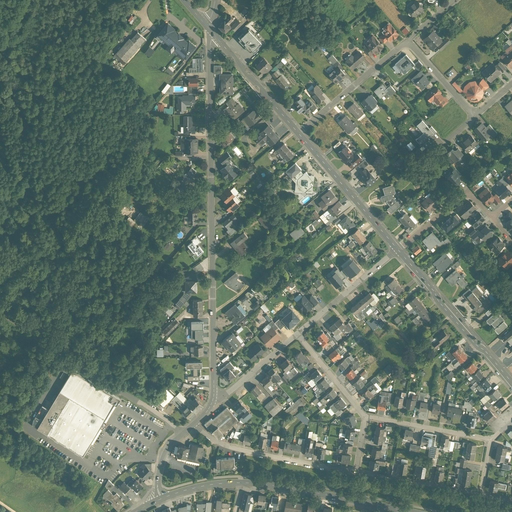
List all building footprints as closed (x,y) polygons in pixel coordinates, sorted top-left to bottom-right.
[(416,0),(407,9),(409,12),(408,13),(408,14),(409,14),(409,15),(410,15),(411,15),(412,15),(413,17),(414,17),(415,17),(417,14),(418,13),(419,12),(420,12),(423,9),(424,8),(422,6),(422,5),(422,4),(422,3),(421,3),(420,2),(419,3),(416,0)] [(250,10),(243,17),(246,20),(246,19),(250,16),(253,13),(250,10)] [(136,17),(133,14),(128,20),(132,23),(136,17)] [(230,15),(225,21),(219,27),(224,33),(231,27),(227,24),(233,18),(230,15)] [(238,21),(231,28),(235,31),(242,24),(238,21)] [(168,23),(158,34),(164,39),(173,29),(173,30),(174,28),(168,23)] [(398,34),(389,25),(385,28),(387,31),(384,34),(388,39),(390,41),(398,34)] [(263,43),(249,28),(244,33),(245,34),(240,39),(239,40),(251,53),(252,51),(257,47),(258,48),(263,43)] [(173,30),(173,29),(164,39),(170,44),(166,48),(171,52),(174,48),(180,52),(188,42),(183,38),(183,37),(178,33),(178,34),(173,30)] [(441,40),(433,31),(424,39),(430,45),(429,46),(432,48),(436,44),(441,40)] [(126,61),(145,40),(138,33),(131,40),(129,39),(117,53),(121,57),(126,61)] [(388,39),(384,34),(379,38),(384,43),(388,39)] [(383,47),(373,35),(369,39),(371,41),(367,45),(368,46),(374,53),(375,54),(383,47)] [(438,46),(438,47),(441,50),(450,41),(447,38),(438,46)] [(188,42),(180,52),(186,57),(195,46),(189,41),(188,42)] [(321,41),(316,45),(323,52),(328,48),(321,41)] [(150,56),(155,49),(150,45),(145,52),(150,56)] [(374,53),(368,46),(363,50),(369,57),(374,53)] [(359,52),(354,57),(352,55),(347,60),(354,68),(365,58),(359,52)] [(511,65),(511,58),(506,52),(501,56),(503,58),(502,58),(506,62),(510,67),(511,65)] [(414,64),(406,55),(395,64),(404,74),(414,65),(414,64)] [(501,56),(499,55),(497,57),(503,64),(506,62),(502,58),(503,58),(501,56)] [(203,72),(202,58),(196,58),(196,63),(195,63),(195,68),(189,68),(189,72),(189,73),(192,73),(193,73),(203,72)] [(265,59),(261,62),(256,66),(260,70),(263,72),(265,70),(270,65),(265,59)] [(418,60),(414,64),(414,65),(417,70),(422,65),(418,60)] [(342,67),(337,61),(333,64),(336,67),(337,66),(340,69),(342,67)] [(506,69),(500,62),(496,65),(502,72),(506,69)] [(492,64),(483,72),(491,81),(497,75),(496,74),(498,71),(499,72),(499,71),(492,64)] [(340,69),(337,66),(336,67),(328,74),(336,83),(345,75),(340,69)] [(281,75),(280,77),(276,71),(272,74),(276,79),(275,80),(280,86),(282,88),(283,88),(288,84),(281,75)] [(424,75),(421,71),(412,79),(415,83),(417,82),(422,88),(425,86),(429,82),(424,76),(424,75)] [(232,75),(220,75),(220,93),(232,93),(232,75)] [(489,85),(483,79),(479,82),(478,86),(481,89),(486,88),(489,85)] [(429,82),(425,86),(428,89),(433,85),(430,81),(429,82)] [(463,91),(455,81),(452,84),(460,94),(463,91)] [(162,90),(165,93),(171,85),(168,82),(162,90)] [(390,85),(386,88),(383,84),(374,91),(380,98),(384,94),(383,93),(385,92),(388,96),(394,90),(390,85)] [(474,85),(471,86),(468,88),(467,92),(468,96),(470,99),(474,100),(478,100),(481,97),(482,93),(481,89),(478,86),(474,85)] [(323,92),(317,86),(315,88),(321,94),(323,92)] [(441,92),(436,87),(426,95),(431,101),(433,99),(437,103),(438,103),(444,98),(443,97),(439,93),(441,92)] [(321,94),(315,88),(310,92),(319,102),(324,98),(321,94)] [(191,95),(179,95),(179,103),(177,103),(177,113),(183,113),(183,110),(185,110),(185,105),(191,105),(191,102),(191,96),(191,95)] [(369,97),(368,96),(362,102),(369,110),(376,104),(375,103),(369,97)] [(448,102),(444,97),(443,97),(444,98),(438,103),(442,107),(448,102)] [(307,106),(300,98),(295,103),(304,114),(309,109),(307,106)] [(238,104),(237,105),(234,101),(231,103),(234,107),(235,106),(240,113),(243,110),(238,104)] [(316,108),(310,102),(307,106),(309,109),(312,112),(316,108)] [(240,113),(235,106),(234,107),(231,103),(228,106),(224,109),(227,113),(227,112),(233,119),(240,113)] [(360,111),(354,104),(348,109),(351,112),(357,119),(363,114),(361,110),(360,111)] [(256,114),(253,111),(248,115),(244,118),(250,125),(260,117),(257,113),(256,114)] [(355,127),(346,116),(339,122),(345,129),(348,133),(355,127)] [(191,117),(184,117),(184,127),(185,127),(185,133),(194,133),(194,126),(191,126),(191,117)] [(429,129),(422,121),(416,125),(423,133),(416,140),(422,147),(423,146),(428,141),(429,140),(428,138),(432,135),(433,134),(429,129)] [(486,128),(482,124),(479,126),(475,129),(483,139),(490,134),(485,128),(486,128)] [(497,134),(489,125),(486,128),(485,128),(490,134),(493,138),(497,134)] [(278,138),(271,131),(272,130),(268,126),(255,138),(259,142),(264,138),(269,143),(270,145),(278,138)] [(233,138),(229,133),(230,133),(230,132),(225,137),(220,140),(225,146),(234,138),(233,138)] [(470,136),(461,143),(467,149),(468,151),(469,151),(473,147),(477,144),(477,143),(476,142),(470,136)] [(264,138),(259,142),(263,148),(269,143),(264,138)] [(410,152),(415,148),(411,142),(406,146),(410,152)] [(289,149),(284,143),(273,152),(276,155),(280,152),(282,155),(283,155),(289,149)] [(346,146),(338,153),(345,160),(349,156),(351,159),(354,157),(346,146)] [(289,149),(283,155),(285,157),(281,160),(284,163),(294,155),(289,149)] [(458,149),(456,151),(454,151),(452,149),(447,153),(449,155),(454,161),(458,158),(458,159),(458,161),(460,161),(462,161),(464,160),(464,157),(464,156),(458,149)] [(227,152),(219,158),(224,164),(226,166),(229,164),(227,161),(231,158),(227,152)] [(351,159),(347,163),(351,168),(353,166),(358,161),(361,159),(357,154),(354,157),(351,159)] [(454,161),(449,155),(446,157),(451,164),(454,161)] [(365,159),(358,165),(362,170),(369,164),(365,159)] [(306,172),(303,175),(300,171),(301,170),(295,163),(286,171),(291,178),(294,176),(296,177),(295,177),(296,178),(298,179),(297,190),(302,190),(305,193),(307,191),(312,191),(313,186),(311,184),(313,181),(311,179),(310,179),(308,176),(309,176),(306,172)] [(229,164),(226,166),(221,169),(224,173),(223,173),(226,177),(227,176),(229,180),(234,176),(232,173),(235,170),(229,164)] [(196,171),(192,168),(182,181),(186,184),(187,184),(187,189),(194,189),(194,174),(196,171)] [(461,174),(455,168),(452,171),(453,173),(454,172),(458,177),(461,174)] [(376,180),(367,170),(366,171),(363,174),(361,175),(364,179),(363,180),(369,186),(376,180)] [(458,177),(454,172),(453,173),(448,178),(448,179),(452,184),(459,185),(459,178),(458,177)] [(502,177),(499,180),(502,184),(505,187),(506,186),(508,184),(507,183),(502,177)] [(505,187),(502,184),(500,186),(499,186),(497,187),(497,189),(496,190),(503,198),(510,191),(506,186),(505,187)] [(391,186),(385,188),(386,189),(384,190),(386,196),(382,197),(383,202),(386,201),(387,202),(391,207),(388,209),(391,213),(402,204),(399,200),(396,202),(392,198),(391,194),(394,193),(394,192),(393,192),(391,186)] [(227,187),(221,193),(223,195),(229,190),(227,187)] [(487,189),(485,189),(484,190),(483,192),(485,193),(481,197),(487,205),(492,200),(495,198),(493,196),(487,189)] [(235,196),(229,190),(223,195),(221,197),(227,203),(232,198),(235,196)] [(330,191),(329,192),(329,191),(321,197),(323,200),(324,200),(326,203),(328,206),(329,206),(334,201),(337,199),(330,191)] [(437,198),(432,191),(429,193),(431,195),(435,200),(437,198)] [(501,200),(495,194),(493,196),(495,198),(492,200),(496,204),(501,200)] [(435,200),(431,195),(427,199),(434,207),(439,204),(435,200)] [(227,203),(224,205),(227,208),(225,210),(227,213),(229,211),(231,209),(237,204),(237,203),(239,201),(235,196),(232,198),(227,203)] [(434,207),(427,199),(423,203),(422,203),(426,207),(430,211),(434,207)] [(423,203),(421,200),(418,203),(424,209),(426,207),(422,203),(423,203)] [(470,201),(464,206),(464,207),(458,211),(458,212),(459,211),(464,216),(463,217),(469,212),(475,208),(470,201)] [(338,206),(336,204),(331,208),(329,210),(334,215),(340,211),(337,207),(338,206)] [(334,215),(329,210),(323,214),(328,220),(334,215)] [(133,221),(128,217),(125,221),(135,229),(146,216),(140,212),(133,221)] [(479,212),(476,215),(475,215),(471,219),(468,221),(470,224),(472,223),(475,227),(481,222),(481,221),(484,219),(479,212)] [(237,228),(231,222),(236,218),(233,214),(223,223),(226,226),(227,226),(229,229),(227,231),(230,235),(237,228)] [(274,225),(264,214),(258,219),(267,230),(274,225)] [(415,225),(406,214),(399,219),(406,227),(404,228),(407,232),(415,225)] [(450,218),(446,221),(441,225),(442,226),(446,231),(458,221),(454,216),(453,215),(450,218)] [(355,226),(347,216),(340,223),(341,224),(340,225),(344,229),(346,228),(349,231),(355,226)] [(290,234),(293,237),(301,230),(299,227),(290,234)] [(472,227),(467,231),(471,236),(471,235),(476,231),(472,227)] [(480,233),(479,234),(480,236),(484,240),(489,236),(492,236),(492,231),(490,231),(486,227),(480,233)] [(357,229),(352,234),(354,236),(352,238),(354,240),(362,234),(357,229)] [(304,233),(301,230),(293,237),(295,240),(304,233)] [(476,231),(471,235),(475,240),(480,236),(479,234),(480,233),(477,230),(476,231)] [(244,232),(230,243),(240,256),(248,250),(242,242),(248,237),(244,232)] [(432,233),(423,241),(430,250),(440,241),(432,233)] [(362,234),(354,240),(356,243),(358,241),(360,244),(366,239),(362,234)] [(196,245),(201,242),(196,237),(191,241),(191,242),(193,241),(196,245)] [(502,242),(498,238),(489,245),(493,250),(495,248),(497,251),(504,246),(501,243),(502,242)] [(452,244),(447,239),(443,242),(443,243),(447,248),(452,244)] [(201,253),(203,251),(199,246),(198,247),(196,245),(193,241),(191,242),(187,246),(188,248),(189,247),(194,253),(192,255),(195,259),(202,254),(201,253)] [(377,251),(369,242),(363,247),(371,257),(377,251)] [(169,251),(172,246),(167,243),(164,248),(169,251)] [(421,250),(417,245),(412,250),(416,254),(421,250)] [(363,247),(358,250),(361,254),(365,251),(367,254),(365,255),(366,256),(365,256),(368,259),(371,257),(363,247)] [(331,249),(325,254),(328,257),(334,252),(331,249)] [(510,253),(507,252),(505,254),(504,254),(503,256),(502,257),(499,260),(500,260),(499,261),(499,262),(499,263),(500,263),(500,264),(501,264),(502,264),(503,264),(506,268),(511,264),(510,263),(511,260),(511,257),(510,255),(510,253)] [(445,253),(436,261),(438,264),(436,266),(441,271),(452,261),(445,253)] [(360,268),(353,260),(343,269),(349,276),(350,277),(360,268)] [(457,261),(452,266),(455,269),(460,265),(457,261)] [(197,274),(204,269),(200,263),(193,268),(197,274)] [(337,269),(334,271),(336,273),(342,280),(345,278),(340,272),(337,269)] [(346,279),(349,276),(343,269),(340,272),(345,278),(346,279)] [(467,283),(456,270),(446,278),(452,285),(457,280),(459,282),(459,283),(463,287),(467,283)] [(243,285),(236,279),(239,276),(236,273),(224,282),(227,286),(229,284),(235,288),(234,289),(238,292),(243,285)] [(336,273),(329,279),(336,287),(343,281),(342,280),(336,273)] [(195,274),(184,278),(186,282),(186,287),(186,290),(186,291),(191,291),(196,291),(196,279),(197,279),(195,274)] [(398,284),(394,279),(388,284),(392,289),(398,284)] [(324,287),(319,281),(314,285),(319,291),(324,287)] [(392,289),(389,291),(393,296),(394,295),(395,295),(402,289),(398,284),(392,289)] [(477,287),(471,291),(469,289),(462,295),(468,302),(470,301),(475,307),(474,308),(476,312),(477,311),(479,313),(486,307),(485,307),(490,303),(486,298),(485,299),(481,295),(482,294),(477,287)] [(240,299),(244,303),(256,292),(252,288),(240,299)] [(177,304),(181,307),(190,296),(191,291),(186,291),(186,290),(184,290),(184,294),(176,303),(177,304)] [(374,298),(370,293),(365,297),(369,302),(374,298)] [(307,300),(304,296),(303,295),(300,298),(301,299),(297,302),(305,311),(311,305),(312,305),(307,300)] [(311,296),(307,300),(312,305),(311,305),(312,307),(317,302),(311,296)] [(415,296),(405,305),(408,307),(410,310),(412,308),(420,301),(415,296)] [(369,302),(365,297),(360,301),(365,306),(369,302)] [(394,297),(389,301),(393,306),(398,302),(394,297)] [(365,306),(360,301),(355,305),(360,310),(365,306)] [(420,301),(412,308),(414,310),(415,308),(418,311),(424,306),(420,301)] [(261,306),(267,312),(270,310),(264,303),(261,306)] [(237,307),(235,305),(225,312),(229,316),(233,313),(236,317),(232,320),(235,324),(244,316),(243,315),(246,312),(240,304),(237,307)] [(355,305),(351,309),(355,314),(360,310),(355,305)] [(203,316),(202,306),(193,306),(193,316),(203,316)] [(424,306),(418,311),(422,316),(428,311),(424,306)] [(282,319),(286,324),(289,327),(299,319),(292,311),(282,319)] [(428,311),(422,316),(426,321),(432,316),(428,311)] [(507,326),(499,316),(500,315),(496,312),(486,321),(489,325),(491,323),(495,329),(494,330),(498,334),(507,326)] [(278,327),(280,330),(286,324),(282,319),(281,317),(274,323),(278,327)] [(175,319),(162,332),(167,336),(179,323),(175,319)] [(346,325),(340,319),(335,323),(340,330),(344,327),(346,325)] [(379,324),(375,319),(371,322),(369,319),(366,321),(373,329),(379,324)] [(273,321),(272,321),(269,324),(273,328),(275,330),(278,327),(274,323),(273,321)] [(340,330),(335,323),(330,327),(336,334),(337,333),(340,330)] [(273,328),(267,333),(266,333),(261,337),(269,347),(274,342),(281,337),(275,330),(273,328)] [(203,329),(191,329),(191,339),(198,339),(202,339),(202,338),(202,334),(203,334),(203,329)] [(511,329),(502,339),(505,342),(507,340),(511,336),(511,335),(511,329)] [(358,330),(354,334),(358,339),(362,336),(358,330)] [(448,336),(443,330),(437,336),(439,339),(433,344),(436,347),(442,342),(441,341),(448,336)] [(325,334),(323,332),(318,337),(323,343),(321,345),(323,348),(324,347),(328,344),(325,341),(328,339),(325,334)] [(333,339),(327,333),(325,334),(328,339),(330,341),(333,339)] [(238,341),(232,334),(221,343),(225,347),(227,346),(231,351),(233,350),(240,345),(237,341),(238,341)] [(264,351),(258,344),(255,347),(261,354),(264,351)] [(240,345),(233,350),(235,353),(242,347),(240,345)] [(203,354),(203,347),(198,347),(198,346),(194,346),(191,346),(191,354),(203,354)] [(331,346),(326,350),(330,354),(335,350),(331,346)] [(458,346),(452,352),(456,357),(463,351),(458,346)] [(255,347),(248,353),(254,360),(261,354),(255,347)] [(342,349),(338,352),(336,349),(335,350),(330,354),(329,355),(334,360),(337,357),(338,358),(341,356),(341,355),(345,352),(342,349)] [(304,354),(303,355),(300,351),(295,356),(300,363),(302,361),(305,364),(306,363),(310,360),(304,354)] [(463,351),(456,357),(458,360),(454,364),(456,366),(467,356),(463,351)] [(452,352),(447,356),(451,361),(456,357),(452,352)] [(447,356),(443,360),(447,365),(451,361),(447,356)] [(358,360),(356,357),(353,359),(354,360),(351,361),(350,363),(352,366),(353,365),(358,360)] [(292,366),(286,359),(281,364),(284,368),(283,369),(285,371),(288,374),(291,371),(289,369),(292,366)] [(345,359),(344,359),(338,364),(343,370),(349,365),(348,364),(345,359)] [(454,364),(451,361),(447,365),(452,370),(456,366),(454,364)] [(202,362),(186,362),(186,368),(193,368),(193,376),(198,376),(198,368),(202,368),(202,362)] [(229,362),(220,370),(223,374),(229,369),(231,371),(233,369),(232,369),(234,367),(229,362)] [(476,368),(472,362),(466,368),(470,373),(476,368)] [(352,366),(350,367),(351,369),(346,374),(350,379),(356,374),(354,371),(356,369),(353,365),(352,366)] [(120,399),(68,367),(64,369),(63,370),(70,374),(60,391),(106,419),(114,404),(116,405),(120,399)] [(278,375),(272,368),(268,372),(269,372),(266,374),(267,376),(271,380),(273,378),(274,378),(278,375)] [(284,375),(289,380),(297,372),(294,368),(291,371),(288,374),(285,371),(283,374),(284,375)] [(231,371),(229,369),(223,374),(229,381),(237,374),(235,372),(234,374),(231,371)] [(311,375),(306,379),(308,382),(312,378),(316,381),(322,376),(317,370),(311,375)] [(451,370),(445,375),(448,379),(454,374),(451,370)] [(480,370),(479,370),(478,370),(472,375),(475,378),(470,381),(472,384),(483,375),(481,373),(481,371),(480,370)] [(289,380),(284,375),(281,378),(287,385),(290,382),(289,380)] [(267,376),(262,380),(267,387),(270,384),(274,389),(277,386),(273,382),(271,380),(267,376)] [(317,383),(312,378),(307,382),(312,387),(317,383)] [(364,379),(362,381),(359,378),(353,383),(358,389),(364,384),(367,382),(364,379)] [(329,385),(324,379),(315,386),(317,389),(314,392),(316,394),(316,395),(322,390),(323,390),(329,385)] [(490,384),(486,379),(480,384),(482,387),(479,389),(481,391),(482,391),(490,384)] [(261,391),(256,385),(251,390),(256,396),(261,391)] [(164,406),(174,395),(167,388),(157,399),(164,406)] [(337,394),(332,388),(326,394),(323,396),(323,397),(321,399),(320,399),(321,400),(324,403),(324,404),(328,401),(326,399),(329,398),(330,400),(337,394)] [(371,390),(369,388),(362,394),(367,400),(374,394),(376,392),(374,389),(371,390)] [(500,395),(495,389),(489,394),(491,397),(487,401),(490,403),(500,395)] [(323,390),(322,390),(316,395),(316,394),(315,395),(317,398),(319,397),(324,392),(323,390)] [(106,419),(60,391),(41,422),(39,424),(33,420),(34,420),(34,418),(36,416),(35,416),(33,419),(32,425),(38,428),(59,441),(83,456),(91,443),(101,427),(103,422),(106,419)] [(261,391),(256,396),(260,400),(265,396),(261,391)] [(412,399),(408,398),(406,407),(413,408),(414,404),(415,404),(416,400),(418,400),(419,395),(412,394),(412,399)] [(182,401),(176,395),(171,400),(178,407),(183,402),(182,401)] [(388,396),(379,395),(378,400),(377,408),(385,410),(386,402),(388,402),(388,396)] [(401,397),(395,396),(394,405),(401,406),(403,398),(401,397)] [(203,405),(195,398),(193,400),(192,401),(200,409),(203,405)] [(300,398),(285,411),(290,417),(305,404),(300,398)] [(341,398),(334,404),(334,403),(330,407),(335,413),(340,409),(346,404),(341,398)] [(282,408),(273,399),(264,406),(273,416),(282,408)] [(508,404),(504,399),(500,402),(500,401),(494,406),(496,409),(496,408),(499,406),(502,410),(508,404)] [(248,411),(238,400),(233,405),(239,413),(242,410),(245,413),(248,411)] [(437,404),(433,403),(431,412),(439,413),(441,400),(438,400),(437,404)] [(200,409),(192,401),(188,404),(196,412),(200,409)] [(424,402),(420,401),(419,409),(426,411),(427,403),(424,402)] [(490,403),(487,401),(483,404),(487,409),(490,406),(492,405),(490,403)] [(455,407),(451,407),(452,403),(448,402),(446,415),(453,416),(455,407)] [(106,419),(103,422),(105,423),(106,422),(116,405),(114,404),(106,419)] [(196,412),(188,404),(187,406),(182,410),(190,418),(196,412)] [(458,408),(455,407),(453,416),(460,417),(462,405),(459,404),(458,408)] [(227,407),(212,419),(214,422),(209,426),(218,437),(232,425),(238,420),(227,407)] [(329,411),(326,407),(320,412),(324,416),(329,411)] [(492,413),(489,410),(489,411),(483,416),(489,422),(495,417),(492,413)] [(245,413),(242,416),(246,421),(252,416),(248,411),(245,413)] [(475,417),(472,417),(472,412),(469,412),(468,416),(466,425),(474,426),(475,417)] [(354,415),(345,418),(347,424),(349,423),(350,426),(357,424),(354,415)] [(211,418),(204,424),(208,428),(209,426),(214,422),(212,419),(211,418)] [(101,427),(91,443),(93,444),(102,429),(102,428),(101,427)] [(384,429),(376,428),(375,435),(383,436),(384,429)] [(355,431),(340,429),(339,433),(346,434),(345,437),(354,439),(355,431)] [(413,431),(405,430),(404,440),(406,440),(407,438),(411,439),(413,431)] [(432,434),(426,433),(425,433),(425,436),(422,436),(420,446),(423,447),(424,444),(434,446),(436,435),(435,434),(435,435),(433,434),(432,434)] [(245,435),(244,435),(243,440),(242,443),(250,444),(252,436),(245,435)] [(279,441),(275,441),(276,435),(273,435),(272,440),(271,440),(270,448),(277,449),(279,441)] [(383,436),(375,435),(373,442),(381,444),(381,443),(383,436)] [(449,437),(442,436),(440,444),(440,448),(443,449),(444,445),(447,445),(449,437)] [(267,438),(260,437),(258,446),(265,447),(267,438)] [(313,448),(310,447),(311,443),(312,443),(313,440),(311,440),(308,439),(307,442),(306,446),(305,455),(312,456),(313,448)] [(476,444),(463,442),(462,446),(467,447),(466,451),(475,452),(476,444)] [(201,454),(202,450),(203,446),(193,444),(189,443),(189,447),(187,458),(186,458),(200,461),(201,455),(201,454)] [(296,445),(290,444),(285,443),(283,450),(288,451),(299,454),(301,446),(300,446),(296,445)] [(347,444),(344,443),(344,444),(340,443),(340,447),(343,447),(343,450),(351,452),(353,445),(347,444)] [(189,447),(180,445),(178,446),(176,454),(177,456),(186,458),(187,458),(189,447)] [(430,445),(428,457),(433,458),(434,458),(437,446),(434,446),(430,445)] [(511,448),(507,447),(498,445),(496,452),(505,454),(506,451),(510,452),(511,448)] [(381,450),(372,448),(371,456),(379,458),(379,454),(385,455),(386,451),(381,450)] [(466,451),(465,454),(466,454),(465,457),(473,459),(475,452),(466,451)] [(505,454),(496,452),(495,459),(503,461),(508,462),(509,459),(504,458),(505,454)] [(351,456),(342,454),(342,457),(337,456),(336,462),(345,463),(346,462),(349,463),(351,456)] [(216,464),(216,466),(215,466),(214,467),(214,470),(215,471),(218,471),(219,470),(219,469),(219,468),(221,468),(221,469),(223,469),(223,468),(235,468),(234,458),(222,458),(221,458),(221,457),(216,457),(216,458),(216,464)] [(376,462),(370,461),(369,468),(378,469),(379,463),(384,464),(383,465),(385,465),(386,461),(376,460),(376,462)] [(407,463),(401,462),(400,464),(398,464),(397,472),(405,474),(407,463)] [(426,466),(417,465),(415,472),(418,472),(417,476),(424,477),(426,466)] [(146,466),(142,470),(141,470),(138,473),(141,476),(142,475),(146,479),(148,477),(149,478),(152,475),(151,474),(153,472),(151,470),(146,466)] [(443,471),(440,471),(440,467),(437,466),(436,470),(434,479),(442,480),(443,471)] [(471,470),(463,469),(462,469),(461,472),(462,472),(462,476),(470,478),(471,470)] [(470,478),(462,476),(461,480),(460,480),(459,483),(460,483),(460,484),(469,485),(470,478)] [(142,485),(136,479),(133,482),(131,480),(126,485),(129,487),(131,485),(137,490),(142,485)] [(114,485),(108,480),(105,485),(109,490),(114,485)] [(498,482),(490,480),(488,489),(496,490),(498,482)] [(126,485),(123,482),(119,486),(125,492),(129,488),(126,485)] [(121,497),(116,493),(114,495),(111,493),(107,497),(110,500),(110,499),(113,497),(115,500),(113,502),(112,504),(115,507),(118,510),(123,504),(124,504),(122,502),(121,498),(122,497),(121,496),(121,497)] [(251,494),(245,493),(241,508),(248,510),(249,502),(251,494)] [(266,495),(258,494),(257,502),(262,503),(262,507),(265,508),(267,501),(265,501),(266,495)] [(225,504),(221,503),(221,500),(217,499),(216,510),(229,511),(230,503),(225,503),(225,504)] [(210,511),(211,502),(207,502),(206,504),(202,505),(202,503),(197,504),(197,506),(197,508),(197,511),(205,511),(204,511),(210,511)] [(294,504),(291,504),(291,503),(286,502),(284,511),(300,511),(302,504),(295,503),(296,502),(295,502),(294,504)]
